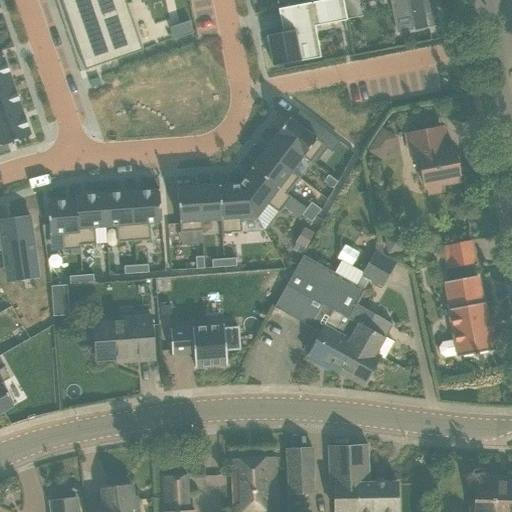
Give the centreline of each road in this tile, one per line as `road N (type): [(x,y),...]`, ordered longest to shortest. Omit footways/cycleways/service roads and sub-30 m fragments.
road 1 (tertiary): [(0,456),(67,434),(217,410),(511,430)]
road 2 (residential): [(83,153),(206,146),(225,136),(243,111),(244,87),(224,0)]
road 3 (residential): [(83,153),(25,0)]
